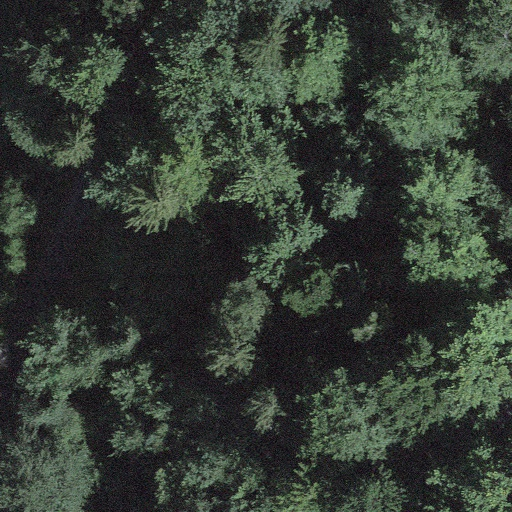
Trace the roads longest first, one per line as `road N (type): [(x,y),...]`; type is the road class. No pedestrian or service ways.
road 1 (track): [(154,0),(0,319)]
road 2 (track): [(402,511),(412,485),(476,416),(511,400)]
